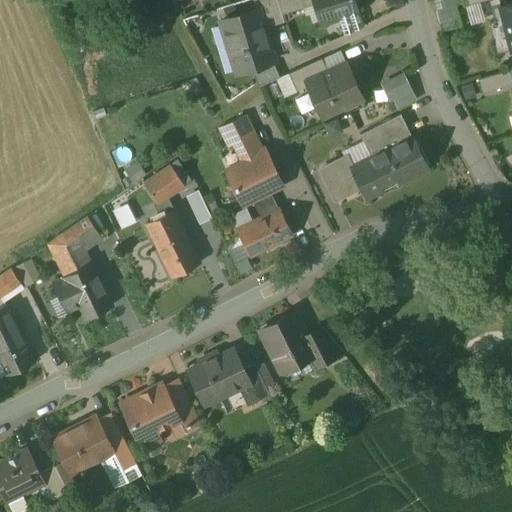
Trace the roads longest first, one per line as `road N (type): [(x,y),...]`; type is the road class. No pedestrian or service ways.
road 1 (residential): [(0,418),(337,252),(392,231),(503,211)]
road 2 (residential): [(503,211),(431,67),(415,0)]
